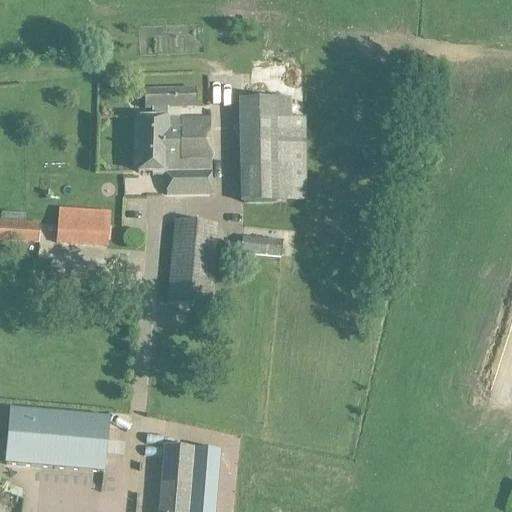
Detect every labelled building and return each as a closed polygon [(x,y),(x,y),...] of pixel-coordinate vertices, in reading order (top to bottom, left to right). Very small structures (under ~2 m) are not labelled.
[(194,90),(145,92),(146,110),(167,111),(194,110),(194,90)] [(291,100),(238,101),(240,205),(306,203),(305,119),(291,119),(291,100)] [(210,197),(210,175),(208,119),(167,120),(140,120),(138,173),(165,174),(166,198),(210,197)] [(0,221),(0,242),(39,245),(40,224),(0,221)] [(174,222),(166,305),(211,309),(219,226),(174,222)] [(243,226),(240,269),(279,273),(282,242),(269,241),(270,228),(243,226)] [(102,475),(107,420),(10,411),(5,466),(102,475)] [(166,430),(167,417),(145,416),(145,428),(166,430)] [(163,447),(157,511),(189,511),(195,450),(163,447)] [(96,511),(97,500),(20,495),(18,511),(96,511)]
